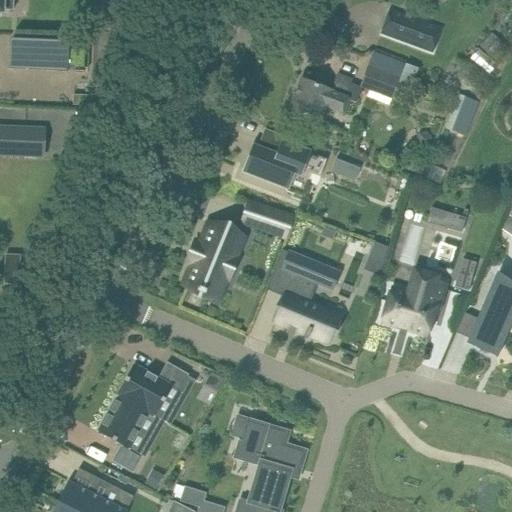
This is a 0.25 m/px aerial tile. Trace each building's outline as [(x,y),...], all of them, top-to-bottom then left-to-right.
[(12,0),(0,0),(0,12),(3,13),(3,10),(12,10),(12,0)] [(389,9),(380,34),(432,53),(441,28),(389,9)] [(11,40),(10,68),(67,71),(83,72),(87,69),(88,49),(84,46),(68,45),(69,42),(11,40)] [(390,106),(405,65),(372,53),(360,87),(370,90),(367,98),(390,106)] [(300,80),(288,112),(316,122),(323,105),(339,111),(344,98),(325,91),(325,90),(300,80)] [(344,99),(352,102),(358,87),(349,84),(344,99)] [(478,103),(458,95),(444,128),(464,136),(478,103)] [(44,129),(0,127),(0,154),(43,157),(44,129)] [(326,160),(282,143),(278,154),(254,144),(252,144),(243,169),(242,170),(302,193),(310,174),(319,177),(326,160)] [(336,160),(330,174),(354,183),(360,169),(336,160)] [(511,206),(508,215),(499,229),(511,236),(511,206)] [(266,210),(260,229),(285,237),(291,218),(266,210)] [(447,229),(461,233),(465,218),(451,214),(447,229)] [(236,259),(234,259),(243,238),(208,224),(200,245),(198,244),(196,250),(198,250),(195,258),(192,257),(190,263),(192,264),(183,285),(198,291),(197,292),(203,294),(204,292),(209,295),(217,274),(228,279),(236,259)] [(375,243),(370,255),(385,261),(388,248),(375,243)] [(308,336),(323,342),(334,316),(308,305),(324,266),(288,251),(280,270),(299,277),(290,298),(285,296),(274,322),(288,328),(290,324),(298,327),(296,331),(304,334),(303,337),(307,339),(308,336)] [(459,270),(454,287),(468,291),(473,274),(459,270)] [(511,284),(497,275),(478,318),(477,320),(469,339),(468,342),(472,344),(490,352),(501,327),(506,330),(511,315),(511,284)] [(432,289),(410,283),(407,293),(391,288),(380,323),(400,328),(400,326),(408,329),(407,331),(427,336),(435,308),(438,309),(443,293),(443,294),(446,284),(434,281),(432,289)] [(116,395),(154,417),(171,387),(179,391),(188,375),(166,363),(158,377),(133,364),(131,370),(130,371),(132,372),(128,377),(127,376),(116,395)] [(211,374),(204,386),(218,393),(224,381),(211,374)] [(154,417),(116,395),(116,396),(117,397),(97,432),(120,446),(111,461),(133,473),(142,456),(129,449),(148,414),(154,417)] [(278,511),(270,510),(274,496),(281,498),(288,475),(294,477),(295,475),(294,475),(296,468),(299,469),(299,467),(298,467),(302,453),(303,453),(304,452),(281,445),(284,434),(286,434),(286,433),(248,421),(248,420),(246,419),(236,455),(232,454),(231,456),(260,464),(245,511),(278,511)] [(152,471),(144,485),(155,491),(163,477),(152,471)] [(68,483),(58,503),(75,511),(111,511),(114,506),(115,505),(114,504),(121,490),(100,480),(92,494),(68,481),(67,482),(68,483)] [(198,509),(199,510),(203,495),(204,495),(205,494),(183,487),(179,502),(198,507),(198,509)] [(167,511),(194,511),(173,501),(167,511)] [(75,511),(58,503),(53,511),(75,511)]
